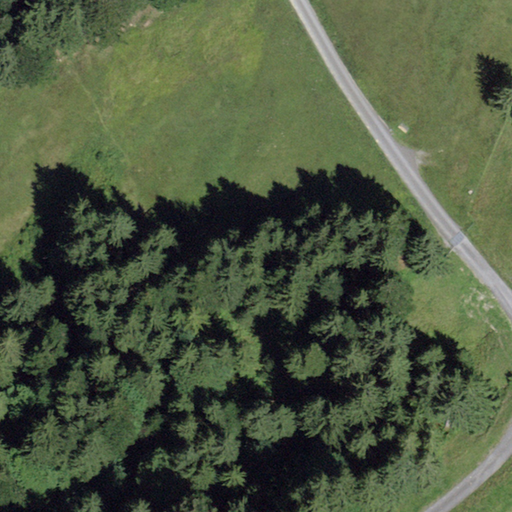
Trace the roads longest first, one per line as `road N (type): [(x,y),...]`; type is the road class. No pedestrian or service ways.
road 1 (track): [(299,0),(511,305)]
road 2 (track): [(511,434),(417,511)]
